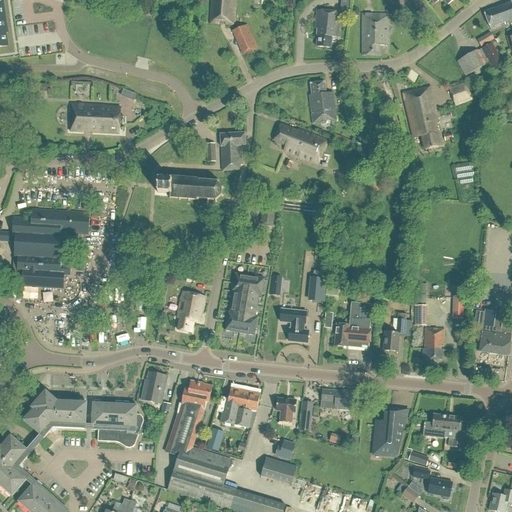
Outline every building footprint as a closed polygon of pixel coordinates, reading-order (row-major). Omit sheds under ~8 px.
[(0,0),(0,48),(8,47),(7,34),(8,34),(3,0),(0,0)] [(234,25),(235,0),(211,0),(210,24),(234,25)] [(507,25),(511,23),(511,0),(509,0),(510,3),(484,13),(490,29),(504,23),(505,25),(507,24),(507,25)] [(318,30),(316,47),(331,48),(331,37),(338,38),(340,13),(316,11),(315,29),(318,30)] [(387,46),(388,15),(362,15),(362,56),(379,57),(380,57),(380,46),(387,46)] [(237,30),(247,54),(258,50),(247,26),(237,30)] [(481,47),(494,39),(490,33),(477,41),(481,47)] [(492,44),(482,49),(489,61),(494,72),(495,72),(504,67),(492,44)] [(466,77),(481,68),(486,65),(477,51),(457,62),(466,77)] [(473,81),(476,88),(486,85),(484,77),(473,81)] [(312,125),(326,123),(326,121),(332,120),(332,123),(336,122),(333,93),(326,94),(324,83),(311,85),(312,96),(309,96),(312,125)] [(456,106),(472,99),(466,83),(450,90),(456,106)] [(17,86),(7,86),(6,94),(17,94),(17,86)] [(30,86),(29,98),(47,99),(47,87),(30,86)] [(443,147),(430,87),(403,93),(413,139),(422,137),(425,151),(443,147)] [(128,99),(134,102),(136,95),(130,93),(128,99)] [(119,135),(121,108),(104,107),(104,106),(71,104),(71,113),(74,114),(74,121),(71,122),(70,132),(84,133),(119,135)] [(298,132),(281,126),(274,142),(286,146),(284,151),(317,165),(326,142),(298,131),(298,132)] [(54,143),(53,130),(41,130),(41,143),(54,143)] [(222,172),(240,171),(240,166),(242,166),(241,146),(245,146),(244,134),(220,135),(222,172)] [(452,134),(444,135),(445,142),(453,140),(452,134)] [(332,141),(350,148),(353,142),(335,135),(332,141)] [(207,163),(216,162),(215,144),(206,145),(207,163)] [(366,169),(365,192),(378,192),(378,169),(366,169)] [(171,180),(171,182),(158,181),(158,194),(170,195),(170,197),(168,199),(170,200),(171,199),(179,199),(178,201),(180,201),(181,200),(187,200),(187,202),(190,202),(190,200),(197,201),(197,202),(199,202),(199,200),(207,200),(207,203),(209,203),(209,201),(214,201),(215,203),(217,203),(216,201),(221,196),(222,198),(223,197),(221,195),(222,190),(224,189),(223,187),(221,188),(218,183),(219,181),(218,180),(216,183),(210,182),(210,179),(209,179),(209,182),(201,182),(201,179),(199,179),(199,180),(192,180),(192,178),(189,178),(189,180),(182,179),(182,177),(180,177),(180,179),(172,178),(172,177),(170,178),(171,180)] [(263,207),(260,225),(273,226),(275,209),(263,207)] [(22,273),(21,287),(59,290),(60,276),(71,276),(71,265),(68,264),(68,257),(65,257),(66,234),(88,236),(90,214),(32,210),(31,219),(13,218),(12,234),(0,233),(0,241),(15,243),(14,258),(18,258),(17,273),(22,273)] [(235,274),(232,293),(233,293),(229,312),(228,312),(228,313),(228,316),(225,331),(255,336),(258,318),(255,317),(258,297),(261,297),(264,279),(235,274)] [(327,280),(314,278),(312,302),(324,303),(327,280)] [(416,295),(428,295),(428,285),(417,285),(416,295)] [(200,323),(205,298),(183,293),(177,319),(180,320),(178,330),(191,333),(194,322),(200,323)] [(453,297),(452,319),(463,319),(464,297),(453,297)] [(370,330),(371,315),(372,305),(351,303),(349,326),(337,325),(335,347),(348,348),(348,342),(369,344),(370,330)] [(415,306),(414,326),(426,326),(426,306),(415,306)] [(281,309),(280,322),(291,323),(291,329),(290,329),(289,342),(308,344),(309,331),(305,331),(305,326),(306,326),(307,312),(281,309)] [(476,312),(473,331),(483,332),(480,353),(509,357),(511,336),(511,330),(511,314),(504,313),(504,314),(496,313),(496,312),(486,311),(486,313),(476,312)] [(332,329),(333,314),(326,313),(325,328),(332,329)] [(405,334),(406,321),(407,315),(398,314),(397,320),(396,333),(385,332),(384,351),(397,352),(399,334),(405,334)] [(444,343),(445,330),(426,329),(425,349),(423,349),(423,360),(442,361),(442,350),(441,350),(441,343),(444,343)] [(162,406),(168,377),(149,373),(147,381),(146,381),(141,401),(162,406)] [(166,453),(178,456),(168,490),(216,505),(238,511),(284,511),(286,506),(224,487),(232,461),(192,449),(204,411),(206,402),(209,403),(212,387),(204,386),(204,384),(191,382),(190,389),(186,388),(181,406),(179,406),(177,414),(166,453)] [(221,423),(249,428),(252,429),(252,428),(256,413),(259,397),(251,395),(243,394),(243,392),(231,390),(226,414),(223,413),(221,423)] [(343,393),(336,393),(337,391),(323,390),(321,408),(357,411),(359,392),(343,391),(343,393)] [(71,416),(72,403),(57,402),(46,392),(45,392),(44,391),(41,396),(42,396),(31,408),(33,410),(24,421),(40,435),(43,438),(44,439),(50,431),(52,433),(56,431),(57,429),(57,415),(71,416)] [(295,413),(296,400),(278,399),(277,412),(281,412),(280,421),(292,422),(292,417),(290,417),(290,413),(295,413)] [(57,415),(57,429),(85,430),(87,403),(85,403),(85,401),(80,400),(80,403),(72,403),(71,416),(57,415)] [(100,404),(100,401),(95,401),(94,404),(93,404),(92,430),(98,431),(98,442),(116,443),(120,444),(125,448),(129,449),(132,448),(135,445),(144,421),(143,418),(140,415),(137,415),(137,406),(100,404)] [(164,404),(162,412),(168,414),(170,405),(164,404)] [(396,457),(408,410),(407,410),(407,411),(391,410),(390,413),(384,412),(383,422),(377,421),(374,453),(381,454),(381,455),(396,457)] [(423,437),(431,438),(445,439),(445,438),(446,438),(448,417),(434,415),(433,424),(425,423),(423,437)] [(448,417),(446,438),(449,439),(448,447),(460,448),(462,432),(466,433),(467,423),(461,422),(461,418),(448,417)] [(310,432),(311,419),(302,418),(301,432),(310,432)] [(207,449),(218,453),(224,434),(213,430),(207,449)] [(341,437),(332,434),(330,442),(339,445),(341,437)] [(33,443),(27,450),(30,453),(36,446),(43,438),(40,435),(33,443)] [(27,450),(11,436),(1,447),(0,446),(0,486),(12,497),(30,477),(22,470),(23,469),(22,465),(21,464),(31,454),(30,453),(27,450)] [(291,460),(296,445),(284,442),(282,448),(278,447),(276,456),(291,460)] [(244,453),(247,445),(240,443),(238,451),(244,453)] [(411,453),(409,461),(426,467),(429,459),(411,453)] [(267,458),(261,477),(291,486),(297,467),(267,458)] [(468,464),(460,463),(459,470),(467,472),(468,464)] [(414,469),(413,477),(429,480),(430,472),(414,469)] [(106,486),(117,486),(117,477),(107,477),(106,486)] [(452,490),(454,489),(454,486),(453,485),(452,485),(452,483),(431,479),(428,494),(443,497),(442,499),(444,500),(447,501),(449,500),(449,498),(450,498),(451,490),(452,490)] [(133,492),(137,482),(131,480),(127,490),(133,492)] [(29,511),(47,492),(36,482),(18,502),(29,511)] [(397,491),(403,495),(402,496),(413,504),(419,496),(407,488),(402,484),(397,491)] [(313,504),(316,492),(308,490),(306,496),(307,497),(306,502),(313,504)] [(489,511),(493,511),(506,511),(508,504),(511,504),(511,491),(505,490),(504,496),(493,494),(489,511)] [(29,511),(48,511),(58,501),(47,492),(29,511)] [(126,511),(130,502),(124,500),(121,510),(114,508),(112,511),(108,511),(107,511),(106,511),(126,511)] [(58,501),(48,511),(67,511),(69,511),(58,501)] [(130,502),(126,511),(133,511),(136,504),(130,502)]
